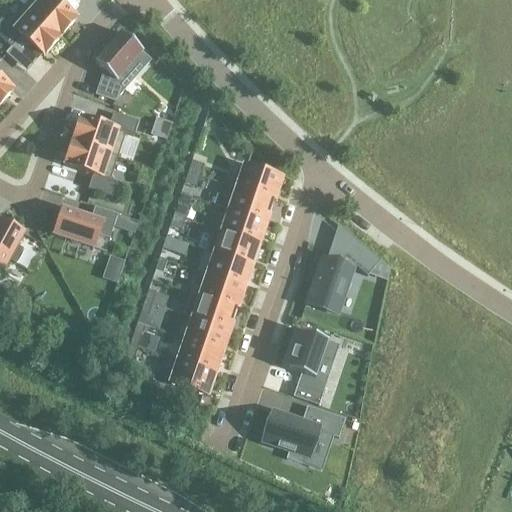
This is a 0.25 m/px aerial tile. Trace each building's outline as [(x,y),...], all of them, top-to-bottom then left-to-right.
[(31,0),(24,8),(60,40),(76,22),(54,2),(56,0),(31,0)] [(60,40),(24,8),(7,27),(1,21),(0,22),(0,40),(11,51),(21,39),(43,59),(60,40)] [(96,97),(114,104),(125,91),(116,83),(128,70),(137,78),(150,63),(141,55),(142,54),(121,35),(95,65),(104,74),(103,75),(96,97)] [(0,107),(13,93),(0,82),(0,63),(1,63),(0,62),(0,107)] [(80,121),(72,144),(118,160),(125,136),(133,139),(138,124),(112,116),(108,130),(80,121)] [(118,160),(72,144),(64,168),(92,177),(87,192),(117,201),(121,187),(110,183),(118,160)] [(188,175),(195,177),(199,166),(191,163),(188,175)] [(244,169),(237,191),(273,203),(281,181),(244,169)] [(195,177),(188,175),(184,186),(191,189),(195,177)] [(273,203),(237,191),(229,212),(266,225),(273,203)] [(177,206),(173,218),(181,220),(185,209),(177,206)] [(109,241),(118,217),(95,209),(91,221),(62,212),(53,237),(94,251),(98,238),(109,241)] [(266,225),(229,212),(222,234),(259,247),(266,225)] [(181,220),(173,218),(169,229),(177,232),(181,220)] [(0,272),(2,273),(9,261),(15,264),(22,252),(16,248),(23,236),(0,223),(0,272)] [(222,234),(215,256),(251,268),(259,247),(222,234)] [(162,249),(162,250),(173,254),(177,243),(166,239),(162,249)] [(355,243),(343,258),(355,269),(367,279),(380,263),(355,243)] [(215,256),(207,278),(244,290),(251,268),(215,256)] [(166,263),(158,261),(154,272),(162,275),(166,263)] [(321,261),(306,306),(338,317),(353,272),(326,263),(321,261)] [(236,312),(244,290),(207,278),(200,299),(236,312)] [(147,292),(144,304),(151,306),(155,295),(147,292)] [(192,321),(229,334),(236,312),(200,299),(192,321)] [(151,306),(144,304),(140,315),(147,318),(151,306)] [(185,343),(222,355),(229,334),(192,321),(185,343)] [(301,334),(287,373),(300,377),(293,400),(318,408),(333,366),(321,362),(328,344),(328,343),(301,334)] [(133,336),(129,347),(137,350),(140,338),(133,336)] [(177,365),(214,377),(222,355),(185,343),(177,365)] [(133,361),(137,350),(129,347),(125,359),(133,361)] [(207,399),(214,377),(177,365),(170,386),(207,399)] [(273,415),(263,445),(289,454),(286,462),(302,467),(304,459),(308,460),(317,434),(333,439),(338,441),(344,422),(307,409),(301,424),(273,415)]
